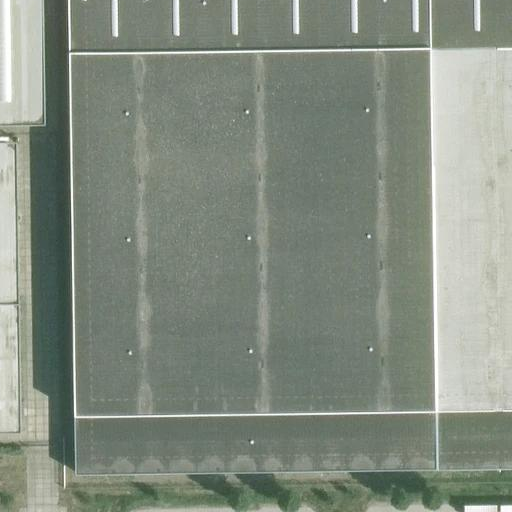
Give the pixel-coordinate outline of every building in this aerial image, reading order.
[(43,0),(0,0),(0,122),(46,122),(43,0)] [(431,28),(430,0),(68,0),(69,33),(431,28)] [(511,0),(430,0),(431,28),(511,26),(511,0)] [(511,26),(431,28),(437,467),(511,465),(511,26)] [(437,467),(431,28),(69,33),(75,460),(75,472),(437,467)] [(0,429),(12,430),(21,420),(20,299),(0,299),(0,429)]
